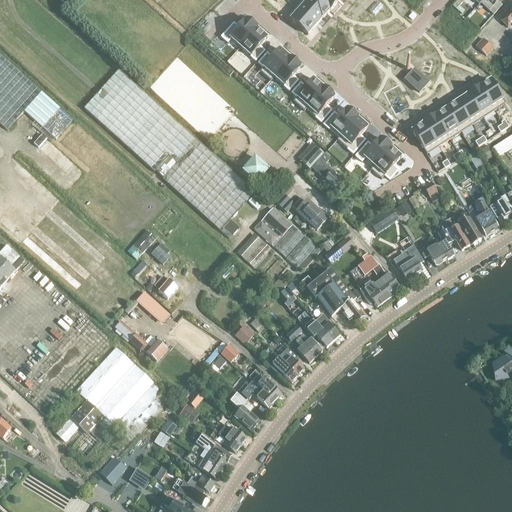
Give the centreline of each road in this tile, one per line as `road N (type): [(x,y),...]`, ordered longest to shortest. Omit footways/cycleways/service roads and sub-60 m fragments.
road 1 (tertiary): [(218,511),(298,398),(342,356),(511,237)]
road 2 (residential): [(426,168),(336,71)]
road 3 (residential): [(440,0),(411,31),(367,47),(336,71)]
